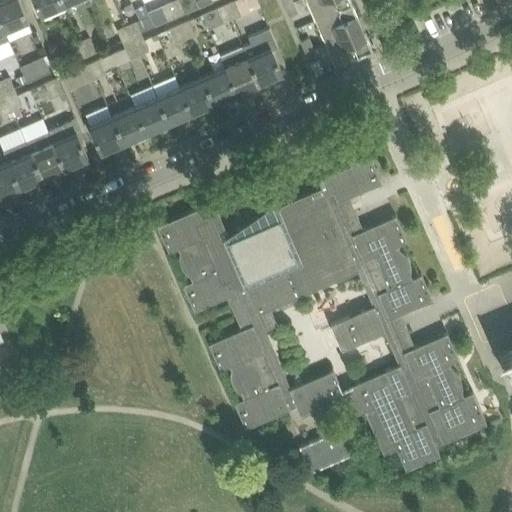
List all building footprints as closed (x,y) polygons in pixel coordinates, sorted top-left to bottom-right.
[(19,0),(0,0),(0,17),(5,29),(28,19),(19,0)] [(63,4),(61,0),(34,0),(41,14),(63,4)] [(199,6),(196,0),(175,0),(170,2),(176,16),(199,6)] [(241,14),(234,0),(233,0),(225,4),(231,18),(241,14)] [(298,11),(294,0),(285,4),(290,15),(298,11)] [(352,4),(350,0),(306,0),(315,20),(352,4)] [(176,16),(170,2),(162,6),(168,19),(176,16)] [(231,18),(225,4),(215,8),(221,22),(222,22),(231,18)] [(358,19),(352,4),(315,20),(325,43),(360,28),(356,20),(358,19)] [(5,29),(0,17),(0,43),(9,40),(5,29)] [(190,19),(181,23),(187,38),(196,33),(190,19)] [(136,21),(127,25),(133,39),(143,35),(136,21)] [(187,38),(181,23),(171,27),(177,42),(187,38)] [(133,39),(127,25),(118,29),(124,43),(133,39)] [(278,47),(269,27),(248,37),(250,40),(242,43),(259,82),(282,72),(272,49),(278,47)] [(335,66),(372,50),(365,33),(363,34),(360,28),(325,43),(335,66)] [(149,49),(143,35),(133,39),(139,53),(149,49)] [(300,39),(305,50),(314,47),(309,36),(300,39)] [(90,37),(81,41),(80,41),(86,55),(96,51),(90,37)] [(139,53),(133,39),(124,43),(130,58),(139,53)] [(86,55),(80,41),(71,45),(77,59),(86,55)] [(259,82),(242,43),(220,53),(236,92),(259,82)] [(318,58),(314,47),(305,50),(309,61),(318,58)] [(236,92),(220,53),(218,53),(223,65),(202,74),(214,102),(236,92)] [(50,71),(44,56),(21,66),(27,80),(50,71)] [(106,73),(100,58),(90,63),(96,77),(106,73)] [(96,77),(90,63),(81,67),(87,81),(96,77)] [(214,102),(202,74),(179,84),(191,111),(214,102)] [(15,91),(9,75),(0,79),(7,94),(15,91)] [(54,78),(45,82),(51,96),(60,93),(54,78)] [(191,111),(179,84),(157,94),(169,121),(191,111)] [(22,105),(15,91),(7,94),(13,109),(22,105)] [(13,109),(7,94),(0,97),(0,107),(3,113),(10,110),(13,109)] [(169,121),(157,94),(134,104),(146,131),(169,121)] [(146,131),(134,104),(112,114),(123,141),(146,131)] [(0,137),(3,146),(69,118),(65,107),(0,133),(0,137)] [(123,141),(112,114),(89,124),(100,151),(123,141)] [(71,118),(48,128),(65,167),(88,157),(76,130),(71,118)] [(65,167),(48,128),(26,138),(42,176),(65,167)] [(42,176),(26,138),(2,148),(7,159),(8,158),(20,186),(42,176)] [(178,245),(179,249),(179,253),(179,257),(180,261),(182,265),(184,268),(187,271),(190,273),(192,278),(183,282),(194,308),(227,294),(241,326),(208,341),(220,367),(229,363),(231,367),(230,371),(231,375),(232,379),(233,383),(235,386),(238,389),(241,391),(243,396),(234,400),(245,426),(296,403),(300,412),(343,394),(344,393),(333,367),(290,386),(266,331),(278,325),(270,306),(358,268),(373,303),(330,322),(341,348),(384,329),(399,362),(356,381),(367,406),(352,412),(351,412),(351,413),(364,408),(382,449),(395,443),(405,466),(439,452),(435,442),(486,420),(473,390),(463,394),(461,390),(462,386),(462,382),(461,378),(459,374),(457,371),(455,368),(451,366),(449,360),(458,356),(447,331),(415,345),(400,312),(433,298),(421,272),(412,276),(410,272),(411,268),(410,264),(410,260),(408,256),(406,253),(403,250),(399,247),(397,243),(407,239),(396,213),(363,227),(349,195),(381,180),(370,155),(318,178),(322,186),(273,207),(277,217),(270,220),(270,218),(268,219),(269,220),(262,223),(262,222),(260,223),(261,224),(254,227),(254,225),(252,226),(253,227),(246,230),(246,229),(244,230),(245,231),(238,234),(238,232),(236,233),(237,234),(230,237),(230,236),(229,236),(213,199),(157,224),(168,250),(178,245)] [(8,158),(7,159),(8,160),(0,163),(0,194),(20,186),(8,158)] [(511,349),(502,354),(500,350),(499,350),(498,350),(511,382),(511,349)] [(354,451),(343,426),(299,445),(310,470),(354,451)]
